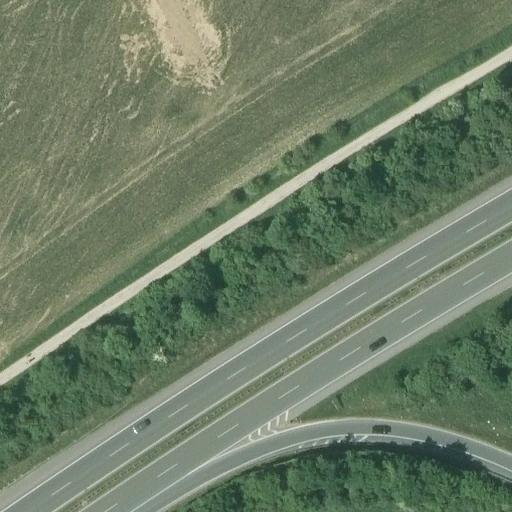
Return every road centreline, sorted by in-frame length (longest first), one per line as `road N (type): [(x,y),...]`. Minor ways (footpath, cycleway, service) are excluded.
road 1 (track): [(0,382),(511,51)]
road 2 (motorway): [(511,197),(25,511)]
road 3 (motorway): [(110,511),(511,253)]
road 4 (motorway): [(141,511),(247,455),(304,435),(406,432),(511,465)]
